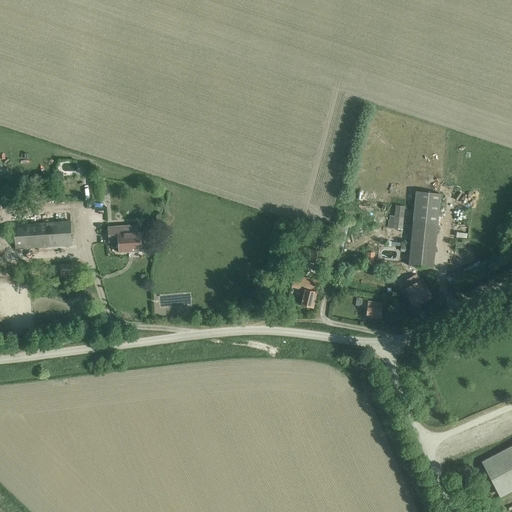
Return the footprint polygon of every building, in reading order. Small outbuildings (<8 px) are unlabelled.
[(91,176),(93,200),(101,200),(100,175),(91,176)] [(375,200),(379,194),(372,191),(369,197),(375,200)] [(413,222),(411,244),(400,243),(400,249),(410,250),(408,266),(433,269),(438,224),(437,224),(439,207),(415,204),(413,222)] [(388,216),(387,228),(401,229),(404,206),(395,205),(393,217),(388,216)] [(328,251),(340,254),(348,223),(336,220),(328,251)] [(15,245),(16,249),(72,246),(70,222),(14,225),(14,230),(5,231),(6,246),(15,245)] [(122,234),(122,227),(110,228),(111,242),(118,241),(119,253),(141,251),(140,233),(122,234)] [(365,266),(372,267),(374,253),(366,252),(365,266)] [(60,267),(61,275),(82,274),(81,266),(60,267)] [(403,279),(405,285),(424,279),(422,273),(403,279)] [(292,287),(299,288),(304,290),(300,305),(313,308),(319,282),(295,276),(292,287)] [(422,280),(407,288),(404,290),(414,307),(432,297),(422,280)] [(366,316),(381,318),(383,303),(368,301),(366,316)] [(511,446),(483,462),(501,497),(511,490),(511,446)]
